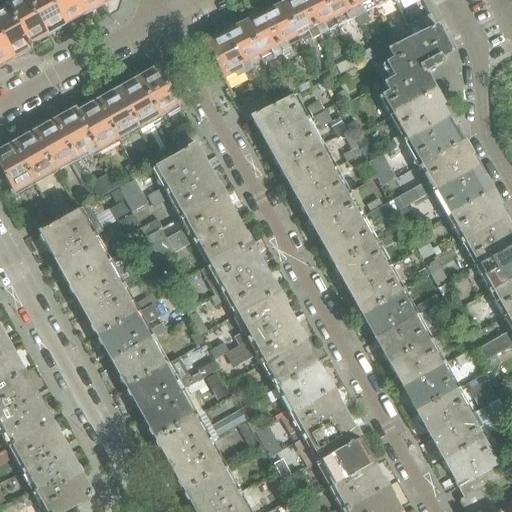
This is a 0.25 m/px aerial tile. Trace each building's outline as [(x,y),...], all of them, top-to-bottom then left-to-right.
[(36,25),(32,17),(33,14),(25,0),(18,0),(5,7),(7,12),(28,48),(29,47),(46,37),(39,26),(36,25)] [(55,15),(50,9),(52,6),(49,0),(25,0),(33,14),(32,17),(36,25),(39,26),(46,37),(65,27),(58,16),(55,15)] [(74,4),(71,0),(49,0),(52,6),(50,9),(55,15),(58,16),(65,27),(84,16),(78,4),(74,4)] [(102,6),(98,0),(71,0),(74,4),(78,4),(84,16),(102,6)] [(314,22),(308,12),(306,13),(301,4),(302,4),(300,0),(292,0),(280,6),(298,43),(308,38),(310,41),(319,37),(312,23),(314,22)] [(337,28),(323,0),(300,0),(302,4),(301,4),(306,13),(308,12),(314,22),(312,23),(319,37),(337,28)] [(351,5),(348,0),(323,0),(337,28),(356,19),(349,5),(351,5)] [(375,10),(369,0),(348,0),(351,5),(349,5),(356,19),(375,10)] [(392,0),(369,0),(375,10),(394,1),(392,0)] [(298,43),(280,6),(261,16),(264,22),(263,23),(268,33),(271,31),(276,42),(274,43),(281,56),(289,52),(288,49),(298,43)] [(28,48),(7,12),(0,15),(0,38),(1,39),(5,46),(4,50),(10,62),(25,54),(24,52),(30,49),(29,47),(28,48)] [(412,39),(435,26),(429,15),(406,27),(408,31),(412,39)] [(276,42),(271,31),(268,33),(263,23),(264,22),(261,16),(242,25),(261,62),(271,57),(273,61),(281,56),(274,43),(276,42)] [(261,62),(242,25),(223,34),(227,41),(226,41),(231,51),(233,50),(239,60),(237,61),(244,75),(252,71),(251,68),(261,62)] [(412,39),(394,48),(388,52),(395,64),(388,68),(394,80),(383,86),(386,93),(381,95),(393,116),(433,93),(424,76),(428,74),(427,72),(441,64),(440,62),(448,57),(447,55),(448,54),(435,26),(412,39)] [(394,48),(412,39),(408,31),(390,40),(394,48)] [(239,60),(233,50),(231,51),(226,41),(227,41),(223,34),(202,45),(225,85),(244,75),(237,61),(239,60)] [(4,50),(5,46),(1,39),(0,38),(0,67),(10,62),(4,50)] [(388,52),(394,48),(390,40),(371,50),(376,58),(388,52)] [(359,66),(376,58),(371,50),(359,56),(352,59),(356,67),(359,66)] [(355,68),(351,60),(335,68),(339,76),(355,68)] [(179,110),(156,69),(154,71),(151,70),(145,73),(144,76),(138,80),(144,91),(146,92),(151,100),(150,102),(159,119),(167,115),(168,117),(179,110)] [(319,85),(337,76),(333,69),(316,78),(319,85)] [(159,119),(150,102),(151,100),(146,92),(144,91),(138,80),(130,84),(127,83),(121,87),(120,90),(116,92),(123,104),(125,104),(129,111),(129,114),(137,129),(149,122),(153,128),(162,123),(159,119)] [(311,89),(308,83),(297,88),(300,94),(311,89)] [(350,102),(344,91),(335,96),(341,107),(350,102)] [(137,129),(129,114),(129,111),(125,104),(123,104),(116,92),(109,96),(107,95),(100,98),(99,101),(96,103),(102,114),(105,115),(109,123),(108,126),(116,140),(137,129)] [(452,132),(443,116),(438,107),(440,106),(433,93),(393,116),(421,166),(462,144),(455,131),(452,132)] [(239,110),(256,101),(254,95),(236,105),(239,110)] [(269,110),(264,99),(263,98),(256,101),(239,110),(246,125),(252,121),(251,119),(269,110)] [(318,147),(292,100),(291,98),(269,110),(251,119),(252,121),(251,124),(255,130),(258,131),(273,158),(272,160),(277,170),(318,147)] [(324,112),(318,103),(317,103),(314,99),(305,104),(308,109),(306,110),(311,119),(324,112)] [(116,140),(108,126),(109,123),(105,115),(102,114),(96,103),(89,107),(86,106),(79,110),(78,113),(75,115),(82,126),(85,127),(88,133),(88,136),(96,151),(116,140)] [(88,136),(88,133),(85,127),(82,126),(75,115),(73,111),(66,115),(63,114),(57,118),(56,121),(52,123),(59,134),(62,135),(66,141),(65,145),(74,161),(87,154),(88,156),(96,151),(88,136)] [(346,132),(339,120),(328,126),(335,138),(346,132)] [(359,131),(354,122),(345,127),(350,136),(359,131)] [(74,161),(65,145),(66,141),(62,135),(59,134),(52,123),(45,127),(43,126),(36,130),(35,132),(32,134),(38,146),(41,147),(45,153),(44,156),(53,172),(74,161)] [(179,156),(196,147),(199,145),(192,133),(173,144),(179,155),(179,156)] [(53,172),(44,156),(45,153),(41,147),(38,146),(32,134),(25,138),(22,137),(15,141),(15,144),(11,146),(18,157),(21,158),(24,165),(23,167),(33,184),(53,172)] [(481,183),(476,174),(466,157),(469,156),(462,144),(421,166),(430,181),(389,204),(395,215),(435,191),(450,217),(490,194),(483,181),(481,183)] [(33,184),(23,167),(24,165),(21,158),(18,157),(11,146),(4,150),(1,149),(0,149),(0,173),(14,197),(27,190),(26,187),(33,184)] [(376,157),(370,146),(360,151),(367,163),(376,157)] [(214,185),(208,175),(199,159),(200,156),(196,147),(179,156),(179,155),(159,166),(154,169),(182,218),(221,197),(220,196),(221,192),(218,186),(214,185)] [(346,196),(332,172),(318,147),(277,170),(282,179),(285,180),(291,191),(300,207),(299,209),(305,219),(346,196)] [(345,164),(360,156),(356,148),(341,157),(345,164)] [(344,162),(340,156),(331,162),(335,168),(344,162)] [(386,181),(375,160),(368,164),(379,185),(386,181)] [(88,183),(77,165),(71,168),(81,187),(88,183)] [(138,178),(131,165),(125,169),(132,182),(138,178)] [(371,179),(364,165),(356,169),(364,183),(371,179)] [(161,199),(157,191),(146,197),(150,205),(161,199)] [(509,233),(500,216),(495,208),(497,206),(490,194),(450,217),(478,267),(511,247),(511,232),(509,233)] [(373,245),(346,197),(346,196),(305,219),(310,228),(312,229),(321,245),(327,256),(327,258),(332,268),(359,253),(373,245)] [(242,234),(234,221),(227,208),(228,205),(224,198),(221,197),(182,218),(190,233),(181,238),(186,249),(195,243),(209,268),(248,245),(247,244),(248,241),(245,235),(242,234)] [(152,209),(163,203),(161,199),(150,205),(152,209)] [(132,214),(145,207),(142,201),(129,208),(132,214)] [(382,208),(378,201),(366,208),(370,214),(382,208)] [(373,223),(393,212),(388,204),(382,208),(370,214),(368,215),(373,223)] [(90,239),(101,233),(86,206),(75,213),(62,220),(55,224),(38,234),(39,235),(39,239),(41,244),(45,246),(60,274),(60,278),(63,283),(67,285),(67,286),(105,265),(90,239)] [(62,220),(55,206),(48,210),(50,214),(55,224),(62,220)] [(412,221),(408,213),(399,218),(403,226),(412,221)] [(55,224),(50,214),(32,224),(38,234),(55,224)] [(159,232),(158,231),(161,229),(157,221),(140,230),(146,241),(161,233),(160,231),(159,232)] [(173,255),(161,233),(146,241),(159,263),(173,255)] [(434,255),(424,236),(412,242),(422,261),(434,255)] [(275,293),(276,290),(272,284),(269,283),(263,272),(254,256),(255,253),(252,247),(248,246),(248,245),(209,268),(223,292),(210,300),(215,308),(227,301),(236,316),(275,294),(275,293)] [(399,269),(418,259),(415,254),(406,259),(396,264),(392,257),(383,262),(373,245),(359,253),(332,268),(337,277),(340,278),(349,294),(355,305),(354,307),(359,316),(400,293),(390,276),(400,270),(399,269)] [(511,247),(478,267),(506,317),(511,313),(511,247)] [(188,256),(185,250),(184,249),(173,255),(177,262),(188,256)] [(445,280),(435,262),(425,268),(435,286),(445,280)] [(130,309),(120,292),(105,265),(67,286),(68,287),(68,291),(70,296),(74,298),(89,325),(89,329),(92,334),(95,336),(96,337),(152,306),(175,294),(168,281),(150,291),(153,296),(130,309)] [(192,307),(180,284),(172,288),(185,311),(192,307)] [(415,319),(401,295),(400,293),(359,316),(365,326),(367,327),(373,338),(382,354),(381,356),(387,365),(428,343),(415,319)] [(296,332),(290,321),(281,305),(282,302),(279,296),(276,295),(275,294),(236,316),(245,332),(233,339),(235,341),(224,348),(223,345),(209,353),(214,362),(227,354),(232,363),(248,353),(244,345),(250,341),(264,365),(303,343),(302,342),(303,339),(300,333),(296,332)] [(420,315),(439,304),(435,297),(416,308),(420,315)] [(462,309),(455,297),(443,304),(450,317),(462,309)] [(162,368),(141,330),(159,319),(152,306),(96,337),(97,338),(96,342),(99,347),(103,349),(118,377),(118,381),(121,386),(124,388),(125,389),(162,368)] [(469,321),(462,309),(450,317),(457,328),(469,321)] [(511,313),(506,317),(511,327),(511,336),(509,338),(506,334),(473,354),(479,366),(511,347),(511,313)] [(206,333),(196,314),(189,318),(199,337),(206,333)] [(454,325),(447,315),(438,321),(444,331),(454,325)] [(166,332),(162,325),(151,331),(155,338),(166,332)] [(0,387),(23,375),(7,347),(0,334),(0,387)] [(324,381),(315,365),(309,354),(310,351),(306,345),(303,344),(303,343),(264,365),(291,414),(330,392),(329,391),(330,388),(327,382),(324,381)] [(456,392),(428,343),(387,365),(392,375),(394,375),(409,402),(409,405),(414,414),(456,392)] [(458,369),(474,360),(469,352),(454,361),(458,369)] [(484,375),(500,366),(496,358),(480,367),(484,375)] [(178,395),(186,391),(190,397),(206,388),(199,374),(189,380),(187,377),(183,380),(172,386),(162,368),(125,389),(125,390),(125,394),(128,399),(131,401),(147,429),(147,433),(150,438),(153,440),(154,441),(191,419),(178,395)] [(51,425),(35,397),(23,375),(0,387),(0,426),(11,447),(51,425)] [(496,400),(485,381),(468,392),(479,411),(496,400)] [(270,394),(266,387),(256,393),(259,399),(270,394)] [(351,430),(345,419),(336,403),(337,400),(334,394),(330,393),(330,392),(291,414),(300,431),(292,435),(293,438),(269,452),(272,458),(287,450),(305,440),(318,462),(357,441),(357,440),(358,437),(354,431),(351,430)] [(469,417),(456,392),(414,414),(419,424),(422,424),(437,451),(436,454),(441,463),(483,440),(474,425),(490,416),(491,417),(503,410),(498,400),(469,417)] [(511,410),(511,394),(502,400),(510,412),(511,410)] [(267,413),(259,401),(242,411),(249,423),(267,413)] [(220,470),(206,446),(237,427),(251,453),(260,448),(240,411),(211,428),(203,414),(192,420),(191,419),(154,441),(154,442),(154,445),(157,450),(160,452),(182,492),(220,470)] [(260,431),(254,421),(248,425),(253,435),(260,431)] [(81,479),(63,447),(51,425),(11,447),(37,492),(57,481),(62,489),(81,479)] [(511,438),(511,427),(511,426),(500,432),(505,442),(511,438)] [(497,467),(492,457),(499,453),(491,437),(483,441),(483,440),(441,463),(447,473),(449,473),(458,489),(497,467)] [(384,489),(384,488),(385,485),(382,479),(378,479),(372,468),(364,452),(364,449),(361,443),(358,442),(357,441),(318,462),(315,464),(341,511),(342,511),(359,503),(384,489)] [(290,477),(282,461),(273,466),(281,481),(290,477)] [(502,511),(498,502),(493,505),(485,490),(504,479),(497,467),(458,489),(464,499),(462,500),(461,501),(460,503),(460,506),(463,511),(502,511)] [(243,511),(221,472),(220,470),(182,492),(193,511),(243,511)] [(312,496),(301,478),(285,488),(295,506),(312,496)] [(37,511),(65,511),(91,497),(81,479),(62,489),(57,481),(37,492),(35,493),(31,496),(39,510),(37,511)] [(397,511),(391,501),(392,498),(389,492),(385,491),(384,489),(359,503),(342,511),(397,511)] [(20,511),(25,510),(20,502),(1,511),(20,511)]
